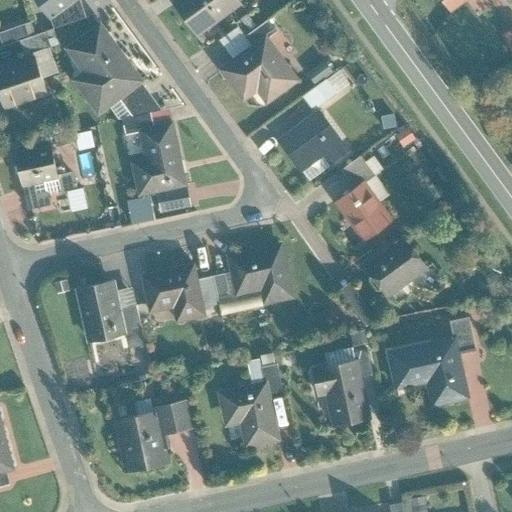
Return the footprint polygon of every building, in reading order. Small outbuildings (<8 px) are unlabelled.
[(79,0),(35,0),(52,22),(79,0)] [(54,31),(87,20),(81,0),(79,0),(52,22),(54,31)] [(240,0),(177,0),(175,2),(201,37),(244,5),(240,0)] [(470,0),(440,0),(452,15),(470,0)] [(85,72),(74,80),(99,114),(144,82),(102,24),(68,49),(85,72)] [(27,25),(0,34),(4,46),(20,41),(31,38),(27,25)] [(31,38),(20,41),(25,54),(51,46),(47,33),(31,38)] [(269,35),(220,70),(244,103),(260,91),(269,104),(301,81),(269,35)] [(36,56),(0,67),(0,88),(7,109),(49,94),(36,56)] [(331,59),(311,71),(319,83),(338,70),(331,59)] [(333,77),(306,93),(316,109),(343,93),(333,77)] [(320,113),(280,140),(302,172),(326,156),(332,165),(348,154),(320,113)] [(177,123),(140,129),(146,160),(134,162),(140,195),(188,186),(177,123)] [(54,147),(17,154),(23,186),(59,179),(54,147)] [(367,181),(336,203),(365,242),(396,220),(367,181)] [(127,222),(148,218),(145,200),(124,205),(127,222)] [(407,237),(367,269),(390,297),(430,265),(407,237)] [(284,244),(227,256),(236,297),(262,291),(265,305),(296,299),(284,244)] [(196,264),(143,275),(150,313),(175,309),(178,323),(207,317),(196,264)] [(117,281),(79,289),(90,342),(128,334),(117,281)] [(353,282),(342,291),(369,326),(380,317),(353,282)] [(455,336),(458,336),(461,350),(476,347),(470,317),(452,321),(455,336)] [(458,336),(386,350),(393,388),(428,381),(433,404),(470,397),(461,350),(458,336)] [(334,426),(374,419),(362,358),(314,368),(320,398),(328,396),(334,426)] [(270,381),(219,391),(226,427),(242,423),(247,448),(282,441),(270,381)] [(158,407),(159,412),(164,435),(196,429),(190,401),(158,407)] [(2,407),(0,407),(0,473),(17,469),(2,407)] [(159,412),(114,421),(126,473),(170,463),(164,435),(159,412)]
